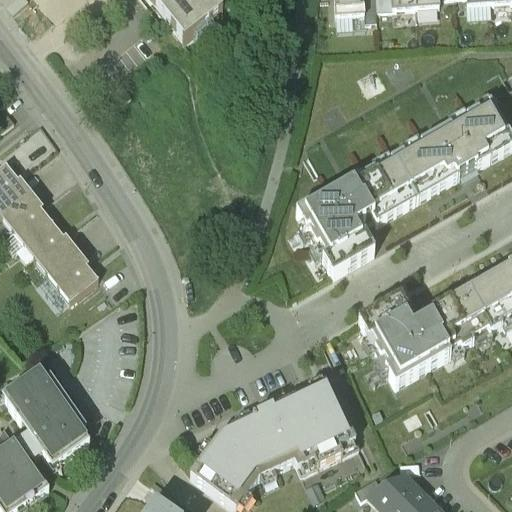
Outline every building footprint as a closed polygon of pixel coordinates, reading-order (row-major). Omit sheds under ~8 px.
[(143,0),(184,51),(222,20),(206,0),(143,0)] [(332,0),(334,23),(363,21),(361,0),(332,0)] [(361,0),(363,21),(363,29),(375,28),(375,17),(373,0),(361,0)] [(373,0),(375,17),(391,16),(389,0),(373,0)] [(389,0),(391,16),(415,15),(413,0),(389,0)] [(413,0),(415,15),(438,13),(437,0),(413,0)] [(464,0),(465,3),(466,11),(489,10),(488,0),(464,0)] [(511,0),(488,0),(489,10),(511,8),(511,0)] [(131,103),(116,86),(108,93),(122,110),(131,103)] [(402,157),(390,164),(416,208),(458,184),(457,182),(474,173),(475,174),(511,152),(511,147),(489,107),(487,109),(489,112),(479,117),(477,115),(465,121),(467,124),(451,134),(449,130),(419,147),(421,151),(404,161),(402,157)] [(6,120),(0,124),(0,139),(13,130),(6,120)] [(371,223),(376,231),(416,208),(390,164),(389,165),(391,168),(375,177),(373,174),(362,180),(363,184),(352,190),(350,187),(295,219),(305,237),(308,235),(312,243),(309,245),(315,254),(318,253),(324,263),(321,265),(331,283),(373,259),(357,232),(371,223)] [(17,188),(5,173),(0,177),(0,224),(0,225),(31,201),(19,186),(17,188)] [(42,215),(31,201),(0,225),(23,254),(51,231),(40,217),(42,215)] [(51,231),(23,254),(46,282),(76,258),(65,243),(62,245),(51,231)] [(76,258),(46,282),(69,311),(97,289),(85,274),(87,272),(76,258)] [(508,270),(465,294),(490,338),(501,332),(499,329),(511,321),(511,269),(509,271),(508,270)] [(487,336),(488,339),(490,338),(465,294),(425,317),(429,324),(415,332),(399,305),(357,328),(368,347),(371,345),(377,355),(373,357),(379,367),(382,365),(387,373),(383,375),(394,393),(450,361),(448,358),(459,352),(461,355),(473,348),(471,345),(487,336)] [(45,387),(38,378),(8,399),(11,402),(4,408),(27,442),(42,463),(48,472),(56,467),(58,471),(88,450),(82,440),(85,437),(49,385),(45,387)] [(327,390),(219,441),(257,486),(293,469),(300,483),(357,455),(327,390)] [(15,450),(14,449),(11,451),(3,440),(0,445),(0,475),(22,508),(32,501),(36,506),(48,498),(30,471),(15,450)] [(237,511),(257,486),(219,441),(189,482),(228,511),(237,511)] [(42,463),(27,442),(15,450),(30,471),(42,463)] [(16,511),(22,508),(0,475),(0,511),(16,511)] [(374,511),(398,511),(415,496),(402,483),(380,495),(366,503),(374,511)] [(375,485),(354,497),(360,507),(366,503),(380,495),(375,485)] [(415,496),(398,511),(429,511),(430,511),(415,496)]
